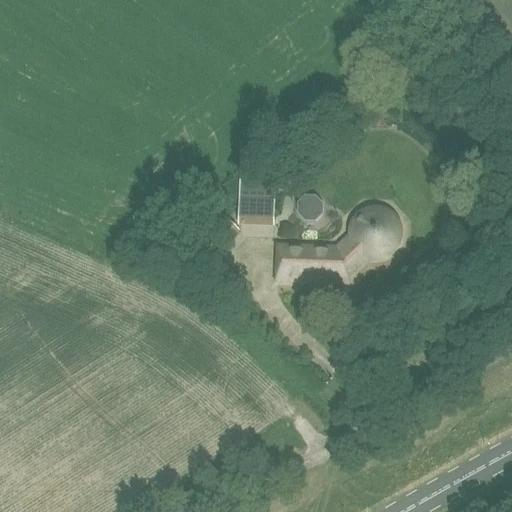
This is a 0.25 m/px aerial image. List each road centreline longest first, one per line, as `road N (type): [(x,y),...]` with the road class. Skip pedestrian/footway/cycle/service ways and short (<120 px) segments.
road 1 (unclassified): [(511,342),(351,422)]
road 2 (primary): [(404,511),(511,452)]
